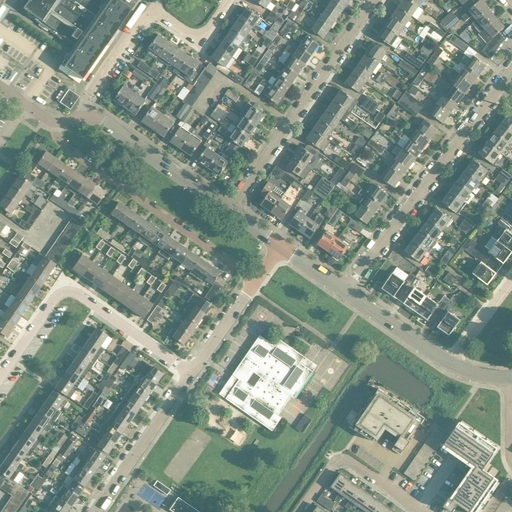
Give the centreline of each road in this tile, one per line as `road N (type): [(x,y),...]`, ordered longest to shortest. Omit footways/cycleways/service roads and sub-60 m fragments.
road 1 (residential): [(343,291),(511,70)]
road 2 (unclassified): [(191,375),(70,290),(0,379)]
road 3 (unclassified): [(256,280),(69,151),(55,121)]
road 4 (residential): [(228,209),(378,0)]
road 5 (tertiary): [(228,209),(85,117)]
road 6 (unclassified): [(96,511),(191,375)]
road 7 (residential): [(85,117),(89,91),(155,9)]
road 8 (tertiary): [(449,365),(343,291)]
